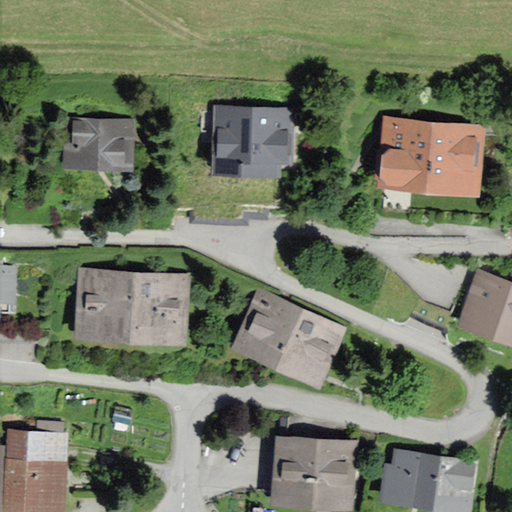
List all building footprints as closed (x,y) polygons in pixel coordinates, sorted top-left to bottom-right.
[(300,167),(301,111),(217,110),(216,165),(300,167)] [(144,175),(146,116),(66,113),(64,172),(144,175)] [(500,133),(387,116),(377,183),(489,201),(500,133)] [(9,260),(0,259),(0,316),(8,316),(9,260)] [(197,274),(80,270),(78,335),(194,339),(197,274)] [(511,284),(476,274),(459,331),(511,346),(511,284)] [(347,337),(258,298),(238,342),(327,382),(347,337)] [(79,438),(0,434),(0,507),(76,511),(79,438)] [(356,511),(365,448),(272,436),(264,500),(355,511),(356,511)] [(480,511),(488,465),(395,451),(386,505),(432,511),(480,511)]
